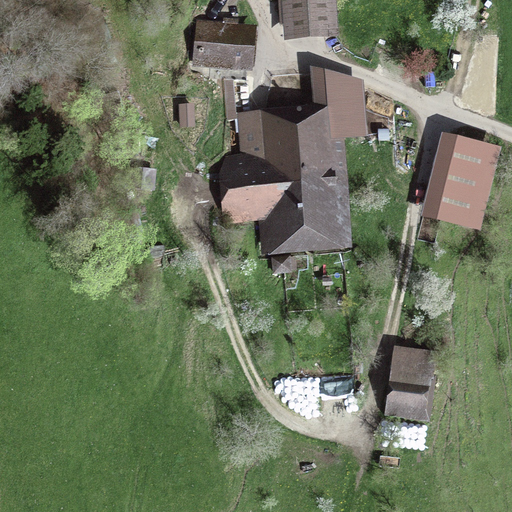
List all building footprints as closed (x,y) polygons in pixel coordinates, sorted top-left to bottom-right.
[(292,0),(296,33),(332,29),(328,0),(292,0)] [(221,20),(199,19),(196,60),(209,60),(208,75),(245,77),(248,28),(235,27),(235,16),(222,15),(221,20)] [(325,105),(245,111),(249,155),(225,157),(230,215),(272,212),(274,238),(335,232),(325,105)] [(474,221),(491,151),(455,142),(437,212),(474,221)] [(435,375),(390,367),(386,414),(428,421),(435,375)]
